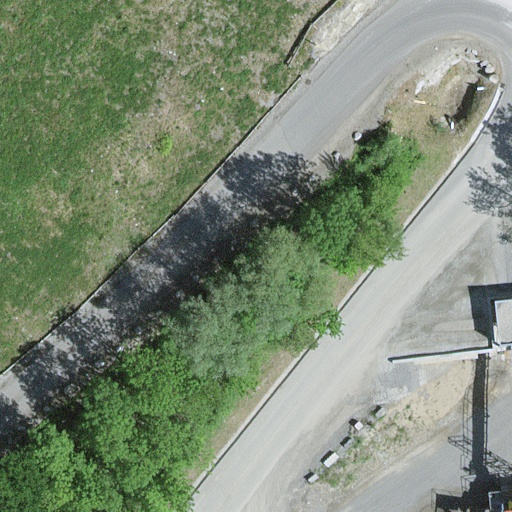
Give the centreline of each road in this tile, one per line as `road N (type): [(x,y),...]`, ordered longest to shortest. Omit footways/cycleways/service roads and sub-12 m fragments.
road 1 (track): [(511,35),(439,6),(357,23),(0,388)]
road 2 (track): [(221,511),(511,132)]
road 3 (track): [(341,363),(511,329)]
